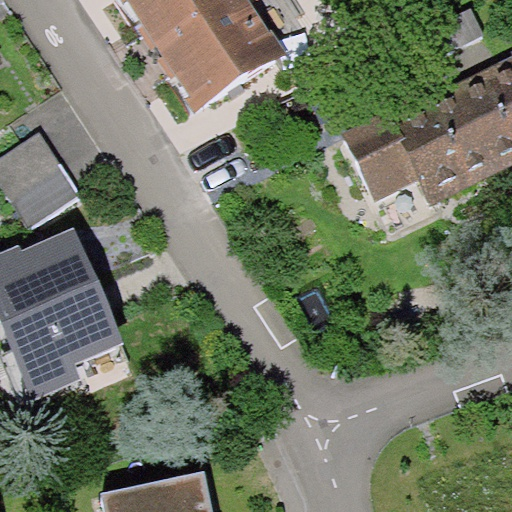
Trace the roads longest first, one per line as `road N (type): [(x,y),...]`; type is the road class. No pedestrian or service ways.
road 1 (residential): [(310,421),(27,0)]
road 2 (residential): [(511,350),(310,421)]
